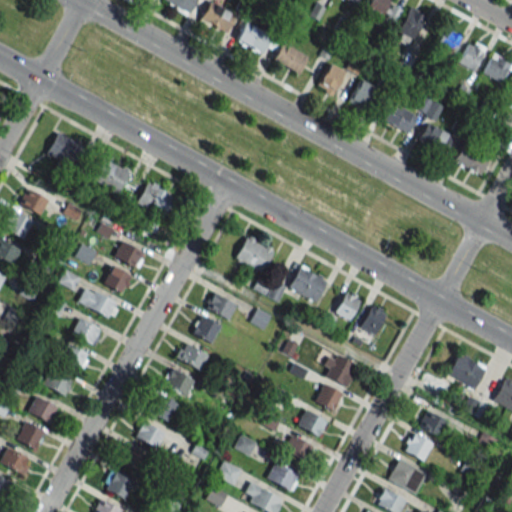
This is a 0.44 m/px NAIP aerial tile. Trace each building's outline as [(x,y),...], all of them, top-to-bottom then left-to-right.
[(193,0),(186,12),(164,0),(193,0)] [(367,0),(362,13),(391,25),(400,3),(393,0),(367,0)] [(208,1),(233,15),(223,32),(198,18),(208,1)] [(391,37),(407,46),(423,15),(408,7),(391,37)] [(244,22),(269,36),(259,53),(235,39),(244,22)] [(450,55),(460,37),(443,28),(433,46),(450,55)] [(472,70),(484,47),(467,39),(456,62),(472,70)] [(280,42),(305,56),(295,73),(271,59),(280,42)] [(498,82),(509,62),(490,52),(480,72),(498,82)] [(342,72),(326,63),(313,86),(329,95),(342,72)] [(361,109),(373,87),(358,79),(346,101),(361,109)] [(432,119),(440,108),(423,97),(416,108),(432,119)] [(390,102),(415,116),(405,133),(380,119),(390,102)] [(424,122),(450,136),(441,154),(415,140),(424,122)] [(55,132),(80,146),(69,166),(44,152),(55,132)] [(461,143),(487,157),(477,175),(451,160),(461,143)] [(101,158),(126,172),(115,191),(90,177),(101,158)] [(145,182),(169,196),(158,215),(134,201),(145,182)] [(46,200),(24,187),(16,203),(38,215),(46,200)] [(30,221),(11,210),(1,228),(21,238),(30,221)] [(244,237),(269,251),(257,271),(233,257),(244,237)] [(0,258),(0,238),(19,250),(10,264),(0,258)] [(110,255),(119,240),(140,253),(132,267),(110,255)] [(73,257),(88,263),(94,250),(78,244),(73,257)] [(120,293),(129,276),(110,265),(101,282),(120,293)] [(297,267),(324,282),(313,301),(286,286),(297,267)] [(55,281),(62,268),(78,277),(71,289),(55,281)] [(74,301),(82,287),(90,292),(91,290),(113,302),(105,318),(74,301)] [(331,312),(347,321),(359,299),(344,290),(331,312)] [(204,307),(212,293),(234,305),(226,320),(204,307)] [(385,315),(371,305),(357,325),(372,334),(385,315)] [(190,332),(199,315),(218,325),(208,342),(190,332)] [(68,332),(77,317),(98,330),(90,344),(68,332)] [(57,360),(77,370),(85,353),(65,343),(57,360)] [(176,357),(184,343),(206,355),(197,370),(176,357)] [(343,386),(353,363),(333,354),(323,376),(343,386)] [(455,354),(444,374),(473,389),(484,369),(455,354)] [(39,383),(47,368),(69,380),(61,395),(39,383)] [(161,382),(170,368),(192,380),(183,395),(161,382)] [(511,385),(501,379),(490,399),(511,411),(511,385)] [(330,411),(339,392),(320,383),(311,402),(330,411)] [(177,402),(159,392),(148,411),(166,421),(177,402)] [(25,410),(33,395),(55,408),(46,422),(25,410)] [(294,424),(302,409),(324,421),(316,436),(294,424)] [(415,424),(424,409),(446,422),(437,436),(415,424)] [(42,431),(23,420),(13,438),(32,449),(42,431)] [(162,433),(141,421),(132,436),(153,448),(162,433)] [(430,443),(410,432),(400,449),(420,461),(430,443)] [(231,447),(238,433),(254,442),(247,455),(231,447)] [(280,449),(289,434),(310,447),(302,462),(280,449)] [(0,462),(0,455),(5,446),(27,459),(18,473),(0,462)] [(137,452),(125,450),(123,462),(136,464),(137,452)] [(385,478),(411,493),(423,473),(396,458),(385,478)] [(213,476),(221,460),(238,469),(230,485),(213,476)] [(264,477),(272,462),(294,475),(286,489),(264,477)] [(122,499),(131,481),(109,469),(100,487),(122,499)] [(0,497),(0,478),(10,484),(1,498),(0,497)] [(264,511),(247,501),(249,496),(242,492),(248,481),(277,499),(269,511),(264,511)] [(202,498),(209,485),(225,493),(218,507),(202,498)] [(389,511),(373,503),(381,488),(403,501),(396,511),(389,511)] [(89,511),(98,497),(119,510),(117,511),(89,511)]
